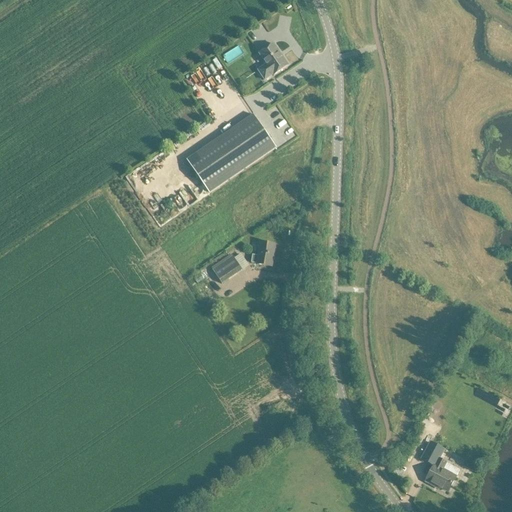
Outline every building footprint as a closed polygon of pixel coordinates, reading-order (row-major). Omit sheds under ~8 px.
[(258,71),(261,74),(265,81),(274,75),(288,66),(274,44),(259,54),(267,65),(258,71)] [(210,194),(276,148),(254,115),(187,161),(210,194)] [(251,263),(257,264),(257,265),(272,267),(275,245),(261,243),(259,256),(253,255),(251,263)] [(243,270),(233,257),(213,271),(222,284),(243,270)] [(497,407),(495,411),(508,419),(511,411),(511,404),(489,392),(485,400),(497,407)] [(436,485),(448,492),(460,470),(439,459),(444,450),(431,443),(422,459),(435,466),(426,482),(435,487),(436,485)]
